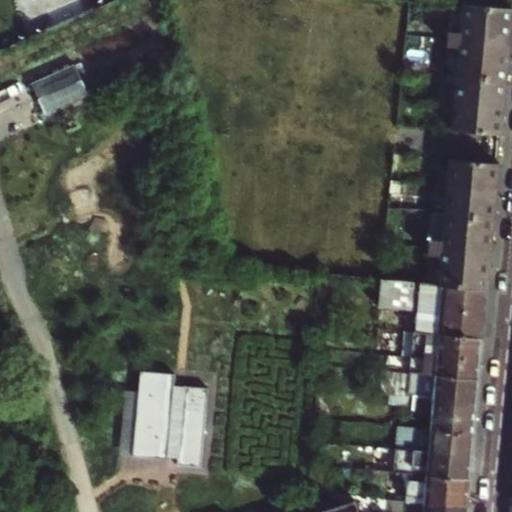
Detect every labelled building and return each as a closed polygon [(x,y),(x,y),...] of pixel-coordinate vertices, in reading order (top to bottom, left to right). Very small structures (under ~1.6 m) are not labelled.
[(511,45),(511,29),(511,8),(467,4),(464,32),(452,31),(451,39),(466,41),(511,45)] [(507,81),(511,45),(466,41),(451,39),(450,48),(462,49),(460,76),(507,81)] [(71,58),(29,77),(35,91),(43,109),(86,90),(77,71),(71,58)] [(505,107),(507,81),(460,76),(458,92),(446,91),(445,101),(505,107)] [(225,84),(224,107),(245,109),(247,85),(225,84)] [(505,107),(445,101),(444,112),(456,114),(454,130),(502,134),(505,107)] [(438,185),(497,191),(500,164),(452,159),(450,176),(439,174),(438,185)] [(495,217),(497,191),(438,185),(437,196),(448,197),(447,212),(495,217)] [(432,241),(432,248),(491,253),(495,217),(447,212),(444,242),(432,241)] [(491,253),(432,248),(431,257),(443,258),(440,285),(488,290),(491,253)] [(422,329),(422,332),(484,339),(484,335),(488,290),(440,285),(387,280),(384,280),(381,307),(420,311),(420,317),(417,317),(416,327),(416,329),(422,329)] [(422,329),(416,329),(414,352),(421,353),(422,332),(422,329)] [(484,339),(422,332),(421,353),(482,359),(484,339)] [(414,352),(412,373),(480,381),(482,359),(421,353),(414,352)] [(144,393),(137,456),(171,460),(171,457),(181,458),(180,466),(204,469),(213,390),(179,386),(180,375),(146,371),(144,393)] [(480,381),(412,373),(409,402),(414,402),(414,395),(478,402),(480,381)] [(433,425),(433,431),(476,435),(476,430),(478,402),(414,395),(414,402),(412,418),(419,419),(420,409),(434,411),(434,420),(433,425)] [(399,449),(409,450),(411,429),(401,427),(399,449)] [(409,450),(474,457),(476,435),(433,431),(421,430),(411,429),(409,450)] [(409,450),(399,449),(397,474),(405,475),(404,485),(409,485),(409,480),(410,472),(407,472),(409,450)] [(429,465),(429,474),(472,478),(474,457),(409,450),(407,472),(410,472),(414,473),(415,463),(429,465)] [(415,463),(414,473),(429,474),(429,465),(415,463)] [(407,502),(469,508),(472,479),(472,478),(429,474),(414,473),(410,472),(409,480),(409,485),(407,502)] [(358,511),(355,501),(320,511),(358,511)] [(468,511),(469,508),(407,502),(406,511),(468,511)]
